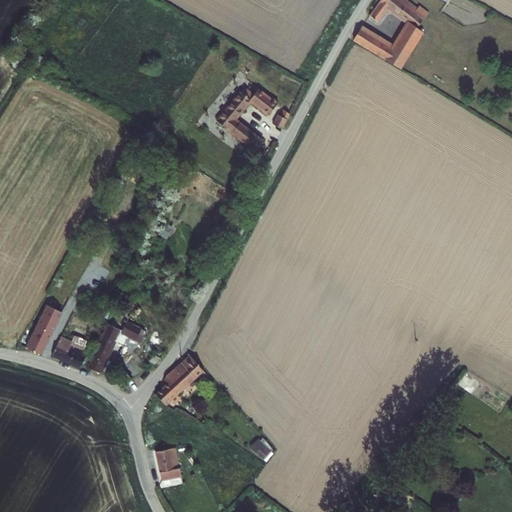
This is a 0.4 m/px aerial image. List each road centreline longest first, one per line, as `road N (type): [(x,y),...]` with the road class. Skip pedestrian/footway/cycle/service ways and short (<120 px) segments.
road 1 (residential): [(126,411),(183,336),(364,0)]
road 2 (unclassified): [(126,411),(70,372),(0,353)]
